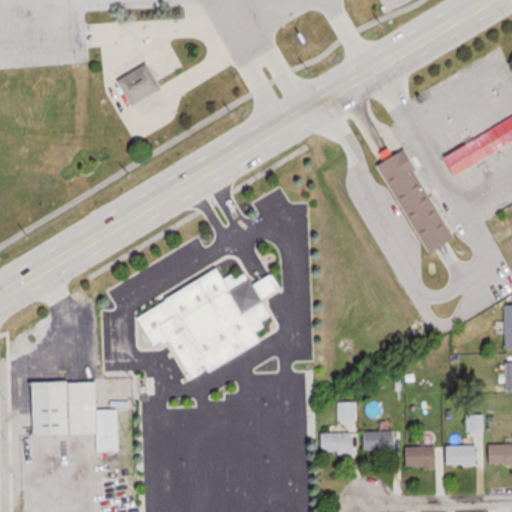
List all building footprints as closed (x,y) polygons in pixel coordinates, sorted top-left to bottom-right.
[(165,90),(152,64),(121,80),(135,106),(165,90)] [(511,143),(511,120),(447,154),(460,177),(480,166),(482,170),(492,164),(488,156),(511,143)] [(411,149),(396,157),(392,149),(383,154),(387,163),(385,164),(430,254),(457,241),(411,149)] [(140,314),(158,345),(170,339),(190,375),(211,363),(214,369),(266,340),(261,330),(269,325),(266,319),(275,314),(266,298),(284,288),(276,272),(257,282),(250,270),(231,280),(224,268),(140,314)] [(100,379),(36,380),(37,433),(100,432),(100,452),(122,452),(121,408),(100,408),(100,379)] [(398,430),(365,430),(365,451),(398,450),(398,430)] [(325,431),(325,452),(356,452),(356,431),(325,431)] [(511,443),(490,443),(490,464),(511,463),(511,443)] [(448,464),(482,464),(482,444),(448,444),(448,464)] [(441,445),(409,445),(409,466),(441,466),(441,445)]
